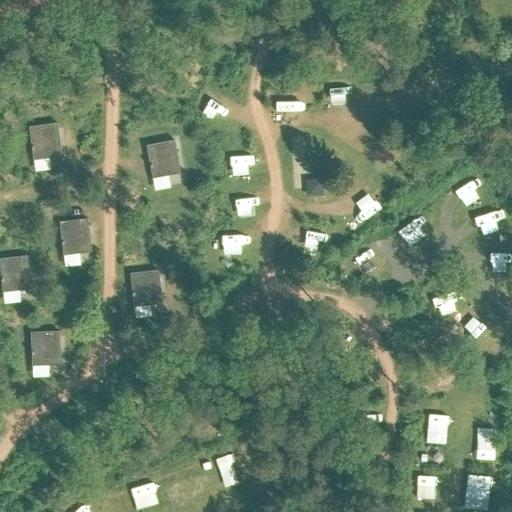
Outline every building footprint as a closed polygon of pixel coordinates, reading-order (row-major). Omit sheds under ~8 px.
[(285,112),(294,99),(279,88),(270,101),(285,112)] [(54,124),(30,127),(34,160),(58,157),(54,124)] [(171,141),(146,146),(153,179),(177,174),(171,141)] [(314,194),(338,216),(351,201),(327,180),(314,194)] [(271,213),(279,234),(294,228),(286,207),(271,213)] [(84,220),(59,223),(64,256),(88,253),(84,220)] [(24,257),(0,259),(3,292),(28,290),(24,257)] [(130,274),(135,307),(159,304),(155,271),(130,274)] [(56,332),(31,333),(33,366),(57,365),(56,332)] [(406,471),(413,472),(417,458),(410,456),(406,471)]
